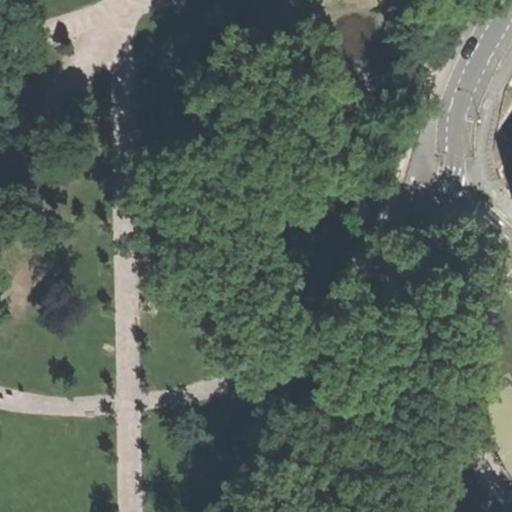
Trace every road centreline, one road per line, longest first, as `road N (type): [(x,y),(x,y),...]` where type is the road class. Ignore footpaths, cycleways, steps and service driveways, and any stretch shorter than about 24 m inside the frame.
road 1 (residential): [(323,511),(451,202)]
road 2 (residential): [(451,202),(468,91),(511,5)]
